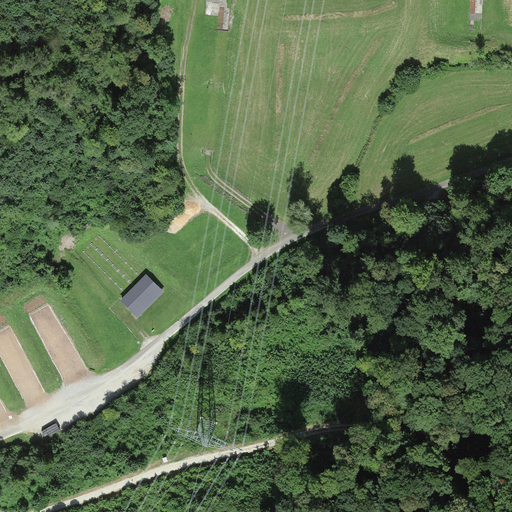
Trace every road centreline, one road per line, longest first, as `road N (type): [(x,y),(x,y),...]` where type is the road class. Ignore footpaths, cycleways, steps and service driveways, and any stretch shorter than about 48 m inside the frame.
road 1 (track): [(0,438),(113,376),(288,241),(511,160)]
road 2 (track): [(511,425),(460,433),(337,427),(178,464),(41,511)]
road 3 (track): [(259,259),(188,178),(182,159),(182,48),(193,0)]
